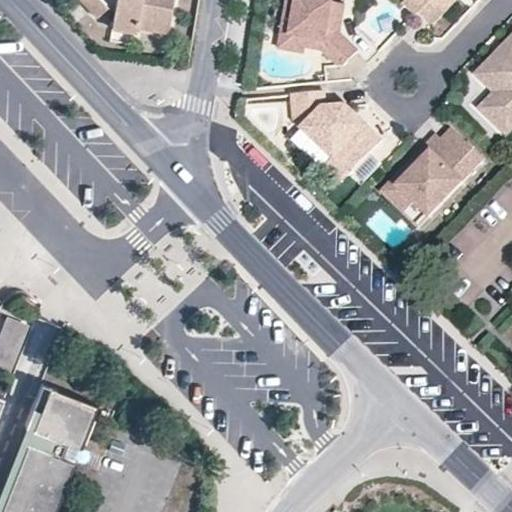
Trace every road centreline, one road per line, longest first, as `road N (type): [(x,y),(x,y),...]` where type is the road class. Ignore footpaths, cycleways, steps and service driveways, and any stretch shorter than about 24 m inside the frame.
road 1 (tertiary): [(170,161),(400,402)]
road 2 (tertiary): [(6,0),(170,161)]
road 3 (residential): [(170,161),(187,145),(217,0)]
road 4 (residential): [(283,511),(400,402)]
road 5 (tertiary): [(400,402),(511,509)]
road 6 (residential): [(503,0),(412,84)]
